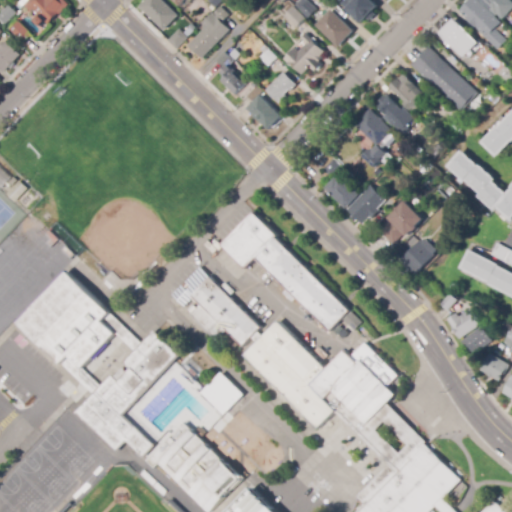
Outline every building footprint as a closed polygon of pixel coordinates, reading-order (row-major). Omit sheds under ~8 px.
[(43,26),(37,20),(41,16),(35,9),(31,12),(25,5),(30,0),(65,0),(71,6),(61,15),(60,14),(49,25),(47,22),(43,26)] [(166,31),(141,7),(148,0),(164,0),(180,16),(166,31)] [(364,24),(351,11),(350,12),(342,4),(346,0),(373,0),(380,7),(375,12),(378,15),(371,21),(367,21),(364,24)] [(499,49),(478,28),(477,29),(460,12),(469,3),(467,2),(469,0),(478,0),(502,24),(497,29),(508,41),(501,49),(500,50),(499,49)] [(511,0),(497,16),(480,0),(511,0)] [(310,19),(301,10),(310,1),(319,10),(310,19)] [(7,24),(0,17),(0,15),(11,5),(18,14),(7,24)] [(222,24),(214,15),(223,7),(231,15),(222,24)] [(299,28),(286,16),(295,7),(308,19),(299,28)] [(340,48),(317,26),(333,9),(356,32),(340,48)] [(188,27),(184,23),(188,19),(192,24),(188,27)] [(458,49),(441,33),(455,19),(480,43),(474,49),(466,57),(458,49)] [(24,42),(10,29),(18,21),(32,35),(24,42)] [(189,37),(186,33),(194,25),(198,29),(189,37)] [(194,51),(189,46),(209,26),(223,39),(212,51),(204,59),(199,53),(197,55),(194,51)] [(177,50),(169,41),(181,29),(189,38),(177,50)] [(170,38),(166,34),(170,30),(174,34),(170,38)] [(249,40),(245,36),(251,30),(255,34),(249,40)] [(295,51),(297,49),(299,50),(301,52),(302,50),(309,44),(304,39),(308,34),(325,50),(326,52),(322,57),(324,59),(321,63),(323,65),(317,72),(311,67),(304,75),(294,66),(293,67),(286,60),(295,51)] [(0,46),(5,41),(6,42),(8,41),(20,52),(22,55),(5,73),(0,68),(0,46)] [(426,50),(430,46),(434,50),(440,56),(441,55),(481,93),(463,112),(425,75),(424,77),(412,65),(426,50)] [(269,51),(270,49),(272,51),(279,58),(270,67),(261,58),(269,51)] [(228,51),(229,51),(234,56),(233,57),(236,61),(231,66),(249,83),(237,96),(219,78),(226,70),(217,62),(228,51)] [(280,104),(267,91),(286,72),(299,85),(292,92),(290,91),(286,95),(288,97),(280,104)] [(413,111),(406,104),(408,102),(393,88),(406,74),(428,95),(413,111)] [(253,102),(248,97),(259,85),(264,90),(253,102)] [(270,130),(249,109),(263,95),(284,117),(270,130)] [(388,95),(407,114),(395,126),(385,116),(387,115),(377,106),(388,95)] [(376,168),(365,157),(372,149),(374,151),(379,146),(357,125),(373,109),(395,131),(394,132),(396,134),(395,135),(399,139),(391,147),(388,145),(385,149),(389,153),(383,160),(376,168)] [(511,143),(499,156),(483,141),(498,125),(499,126),(511,112),(511,143)] [(511,221),(499,209),(496,212),(479,197),(482,194),(467,181),(465,182),(449,167),(463,151),(479,166),(480,165),(497,180),(495,182),(508,194),(511,189),(511,188),(511,186),(511,221)] [(331,177),(324,170),(335,160),(342,167),(331,177)] [(2,189),(0,187),(0,164),(13,177),(2,189)] [(379,176),(375,173),(379,168),(383,172),(379,176)] [(348,209),(327,189),(337,178),(339,180),(342,176),(362,195),(348,209)] [(13,186),(10,183),(15,177),(18,180),(13,186)] [(15,202),(8,194),(21,181),(29,189),(15,202)] [(364,225),(349,210),(373,185),(388,201),(380,209),(381,211),(373,219),(372,217),(364,225)] [(387,217),(382,212),(391,203),(389,201),(397,193),(404,200),(387,217)] [(395,245),(381,231),(393,220),(389,217),(407,200),(426,220),(420,226),(420,228),(417,231),(415,231),(409,237),(407,234),(395,245)] [(257,257),(247,267),(223,243),(255,211),(279,235),(277,237),(351,311),(331,331),(257,257)] [(416,277),(401,262),(422,240),(423,242),(425,241),(426,242),(428,240),(439,251),(436,254),(437,256),(416,277)] [(511,266),(492,256),(498,244),(511,251),(511,266)] [(511,296),(489,285),(490,283),(461,269),(470,250),(500,265),(499,267),(511,273),(511,296)] [(74,404),(92,385),(17,313),(65,262),(140,334),(152,321),(178,346),(172,353),(200,381),(198,383),(174,408),(282,511),(208,511),(204,508),(208,505),(157,456),(153,460),(145,451),(125,432),(115,442),(74,404)] [(509,511),(496,499),(483,511),(459,511),(445,498),(464,479),(388,403),(397,394),(389,386),(400,375),(366,341),(352,355),(346,349),(328,368),(279,320),(264,335),(260,331),(263,327),(201,266),(173,294),(185,306),(194,297),(202,304),(192,314),(218,341),(221,338),(233,350),(240,343),(244,347),(253,338),(257,342),(245,354),(319,428),(336,411),(389,464),(358,496),(365,503),(356,511),(431,511),(437,506),(443,511),(509,511)] [(451,311),(443,304),(453,293),(461,300),(451,311)] [(461,339),(457,333),(456,334),(453,329),(454,328),(448,320),(458,313),(461,317),(474,309),(484,324),(461,339)] [(343,318),(354,329),(362,322),(352,311),(343,318)] [(511,331),(504,339),(498,333),(508,324),(511,328),(511,331)] [(475,355),(472,350),(470,352),(462,342),(483,327),(494,341),(475,355)] [(500,382),(492,377),(492,378),(488,376),(489,375),(482,371),(491,354),(510,364),(500,382)] [(198,383),(200,381),(222,370),(245,393),(225,414),(198,383)] [(511,398),(511,376),(502,393),(511,398)]
